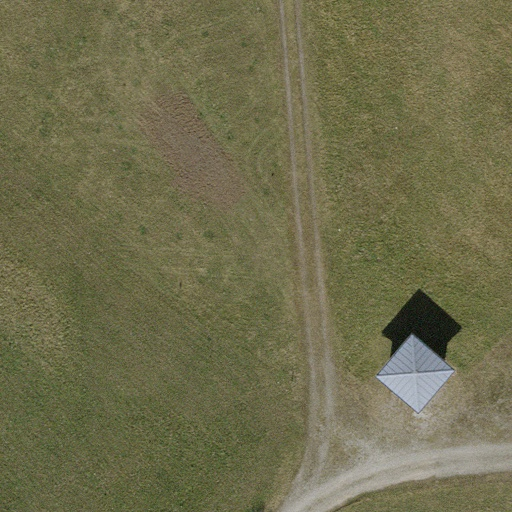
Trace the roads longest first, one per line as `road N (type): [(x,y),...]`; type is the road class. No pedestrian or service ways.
road 1 (track): [(297,511),(325,479),(289,0)]
road 2 (track): [(325,479),(511,465)]
